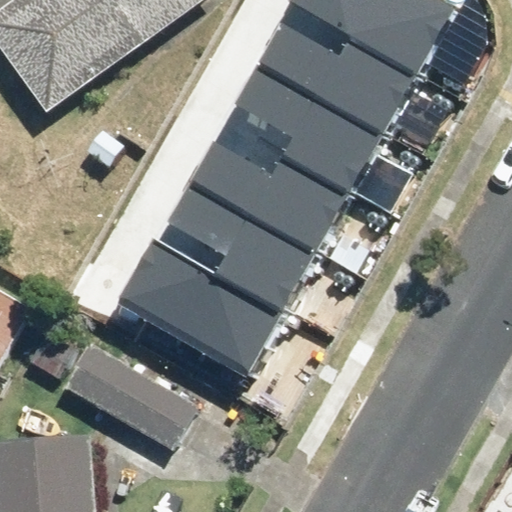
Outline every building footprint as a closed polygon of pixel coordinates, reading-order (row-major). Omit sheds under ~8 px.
[(30,0),(0,21),(0,45),(49,116),(218,0),(30,0)] [(455,0),(299,0),(135,294),(257,361),(459,2),(455,0)] [(0,358),(31,310),(0,290),(0,358)] [(169,459),(200,408),(96,346),(65,398),(169,459)] [(0,511),(92,511),(86,445),(0,453),(0,511)]
